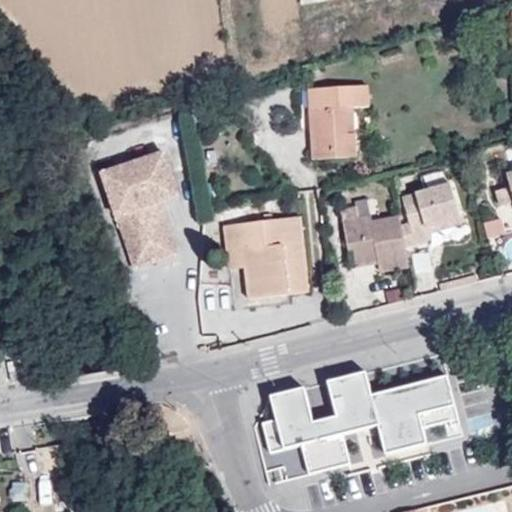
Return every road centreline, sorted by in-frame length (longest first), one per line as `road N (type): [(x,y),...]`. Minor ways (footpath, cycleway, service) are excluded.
road 1 (residential): [(511,295),(201,379)]
road 2 (residential): [(0,416),(163,388)]
road 3 (residential): [(252,511),(201,379)]
